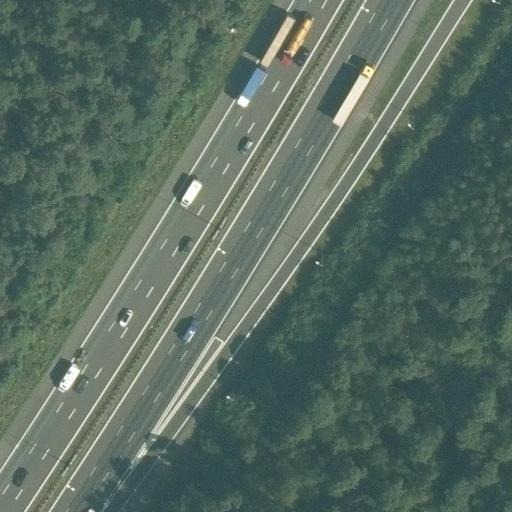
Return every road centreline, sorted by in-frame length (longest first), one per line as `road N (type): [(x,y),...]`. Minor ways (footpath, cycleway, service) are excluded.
road 1 (motorway): [(79,511),(262,306),(462,0)]
road 2 (motorway): [(319,0),(1,511)]
road 3 (motorway): [(78,511),(388,0)]
